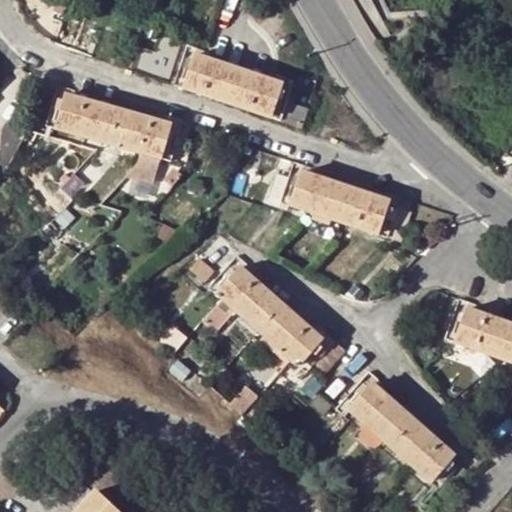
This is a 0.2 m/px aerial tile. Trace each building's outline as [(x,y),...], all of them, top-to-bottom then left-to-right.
[(281,83),(274,81),(207,58),(199,55),(191,53),(193,47),(182,44),(169,83),(279,120),(286,97),(291,81),(283,78),(281,83)] [(56,86),(54,92),(45,125),(133,150),(126,174),(152,181),(159,157),(169,160),(180,121),(170,118),(168,124),(163,122),(76,97),(65,94),(66,88),(56,86)] [(33,122),(45,125),(54,92),(42,88),(33,122)] [(306,108),(291,103),(293,99),(286,97),(279,120),(300,128),(306,108)] [(312,174),(300,170),(302,165),(291,161),(278,201),(387,237),(400,197),(391,194),(388,201),(380,198),(312,174)] [(219,222),(228,215),(221,208),(212,216),(219,222)] [(342,349),(325,334),(319,339),(315,335),(249,276),(238,267),(242,262),(234,255),(206,287),(304,372),(313,363),(323,371),(342,349)] [(211,270),(198,259),(188,268),(201,280),(211,270)] [(511,323),(481,312),(465,307),(467,302),(457,299),(444,339),(511,362),(511,323)] [(383,393),(370,382),(373,379),(365,372),(339,402),(436,488),(465,456),(457,449),(452,454),(446,449),(443,446),(383,393)] [(116,511),(92,490),(72,511),(116,511)]
